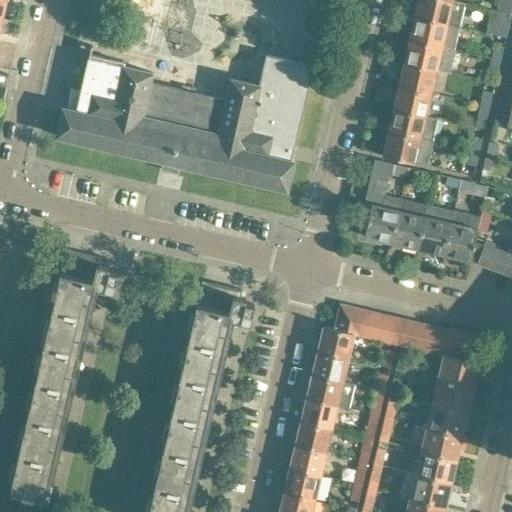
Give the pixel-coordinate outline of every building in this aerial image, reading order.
[(459,27),(465,4),(465,2),(453,0),(453,1),(447,0),(418,0),(414,17),(459,27)] [(511,15),(511,11),(511,0),(510,0),(504,0),(501,12),(511,15)] [(508,27),(511,15),(501,12),(498,25),(508,27)] [(459,27),(414,17),(409,40),(442,47),(442,46),(454,49),(459,27)] [(437,70),(442,47),(409,40),(404,63),(437,70)] [(501,61),(504,46),(494,43),(491,58),(501,61)] [(289,160),(311,66),(265,55),(258,86),(231,79),(226,100),(150,83),(152,73),(124,66),(125,63),(90,55),(77,111),(63,107),(56,135),(165,161),(165,164),(177,167),(177,164),(286,189),(293,161),(289,160)] [(498,74),(501,61),(491,58),(488,71),(498,74)] [(432,93),(437,70),(404,63),(398,86),(432,93)] [(427,115),(432,93),(398,86),(393,109),(426,116),(427,115)] [(490,107),(493,92),(484,89),(480,105),(490,107)] [(487,119),(490,107),(480,105),(477,117),(487,119)] [(388,132),(432,142),(437,117),(427,115),(426,116),(393,109),(388,132)] [(388,132),(382,155),(402,160),(416,163),(426,165),(432,142),(388,132)] [(480,153),(483,137),(473,135),(469,151),(480,153)] [(499,143),(489,140),(486,154),(494,156),(496,157),(499,143)] [(477,166),(480,153),(469,151),(466,164),(477,166)] [(492,171),(496,157),(494,156),(486,154),(483,168),(492,171)] [(374,160),(371,172),(392,177),(395,164),(374,160)] [(458,188),(461,178),(435,172),(434,178),(446,180),(445,185),(458,188)] [(391,242),(401,197),(385,193),(389,180),(370,176),(363,206),(370,208),(364,236),(391,242)] [(473,191),(475,181),(461,178),(458,188),(473,191)] [(485,195),(481,209),(492,211),(495,198),(485,195)] [(417,248),(427,203),(401,197),(391,242),(417,248)] [(444,254),(454,209),(427,203),(417,248),(444,254)] [(476,237),(480,215),(454,209),(444,254),(470,260),(471,258),(476,237)] [(489,267),(498,243),(486,239),(485,240),(476,237),(471,258),(478,260),(477,262),(489,267)] [(500,271),(507,254),(509,247),(498,243),(489,267),(500,271)] [(68,410),(93,301),(96,287),(112,291),(117,272),(107,269),(108,266),(104,265),(106,257),(66,248),(60,272),(59,271),(9,493),(47,502),(53,478),(68,410)] [(511,275),(511,255),(507,254),(500,271),(511,275)] [(188,511),(230,332),(233,319),(250,323),(254,303),(245,301),(245,298),(240,297),(242,289),(202,279),(196,303),(195,303),(147,511),(188,511)] [(347,331),(353,306),(340,303),(334,328),(347,331)] [(359,334),(365,309),(353,306),(347,331),(354,332),(359,334)] [(371,336),(377,311),(365,309),(359,334),(371,336)] [(384,339),(389,315),(377,311),(371,336),(384,339)] [(402,344),(407,319),(389,315),(384,339),(402,344)] [(414,347),(420,322),(407,319),(402,344),(414,347)] [(427,350),(433,325),(420,322),(414,347),(427,350)] [(348,357),(354,332),(347,331),(334,328),(324,325),(318,350),(348,357)] [(433,325),(427,350),(443,354),(437,378),(431,403),(467,411),(473,387),(479,362),(471,360),(477,335),(433,325)] [(390,367),(394,350),(385,348),(381,365),(390,367)] [(342,381),(348,357),(318,350),(312,374),(342,381)] [(385,391),(389,374),(380,372),(376,389),(385,391)] [(337,404),(342,381),(312,374),(306,397),(337,404)] [(381,407),(385,391),(376,389),(372,404),(381,407)] [(331,428),(337,404),(306,397),(301,421),(331,428)] [(398,402),(388,399),(384,416),(394,419),(398,402)] [(461,435),(467,411),(431,403),(426,426),(461,435)] [(374,438),(379,414),(370,412),(365,436),(374,438)] [(388,442),(394,419),(384,416),(379,440),(388,442)] [(326,451),(331,428),(301,421),(295,444),(326,451)] [(456,458),(461,435),(426,426),(420,450),(456,458)] [(370,453),(374,438),(365,436),(361,451),(370,453)] [(320,474),(326,451),(295,444),(290,467),(320,474)] [(383,466),(387,449),(377,447),(373,463),(383,466)] [(450,482),(456,458),(420,450),(415,473),(450,482)] [(363,484),(368,461),(360,459),(358,466),(357,466),(353,482),(363,484)] [(373,463),(369,480),(379,482),(383,466),(373,463)] [(315,498),(320,474),(290,467),(284,490),(315,498)] [(445,505),(450,482),(415,473),(409,496),(445,505)] [(357,508),(363,484),(353,482),(348,505),(357,508)] [(311,511),(315,498),(284,490),(278,511),(311,511)] [(366,493),(362,510),(368,511),(371,511),(376,495),(366,493)] [(443,511),(445,505),(409,496),(405,511),(443,511)]
